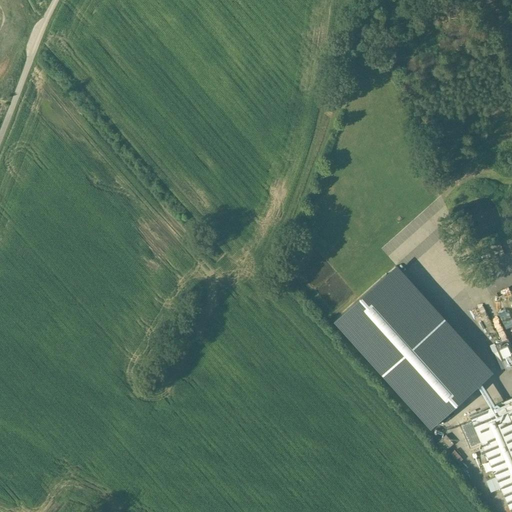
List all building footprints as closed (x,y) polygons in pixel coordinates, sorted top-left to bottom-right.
[(486,247),(493,261),(508,253),(501,239),(486,247)] [(386,274),(483,381),(494,372),(397,265),(386,274)] [(386,274),(334,321),(431,428),(483,381),(386,274)] [(511,348),(508,338),(495,344),(506,370),(511,367),(511,348)] [(511,511),(511,397),(470,416),(511,511)] [(440,427),(431,435),(439,443),(447,435),(440,427)] [(462,459),(454,450),(450,454),(458,463),(462,459)]
